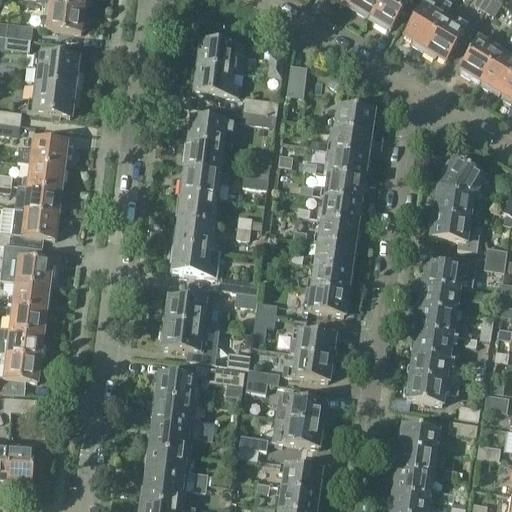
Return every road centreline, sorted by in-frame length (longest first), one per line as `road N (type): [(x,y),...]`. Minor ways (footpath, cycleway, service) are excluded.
road 1 (residential): [(83,511),(149,0)]
road 2 (residential): [(355,511),(416,94)]
road 3 (residential): [(416,94),(257,0)]
